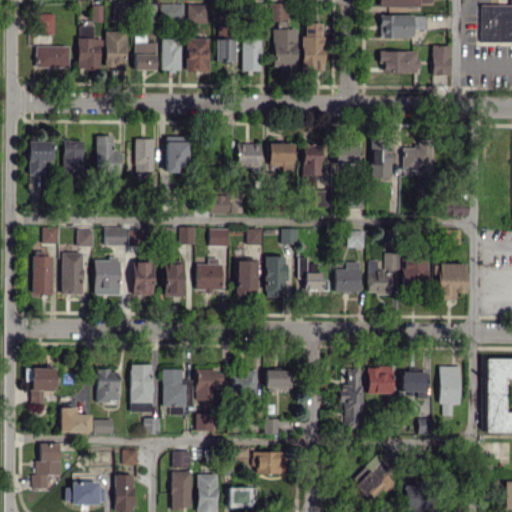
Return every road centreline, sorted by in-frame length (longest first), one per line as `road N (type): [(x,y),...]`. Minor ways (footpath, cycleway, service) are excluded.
road 1 (residential): [(8,326),(511,330)]
road 2 (residential): [(9,100),(511,106)]
road 3 (residential): [(8,326),(9,100)]
road 4 (residential): [(7,511),(8,326)]
road 5 (residential): [(312,328),(311,511)]
